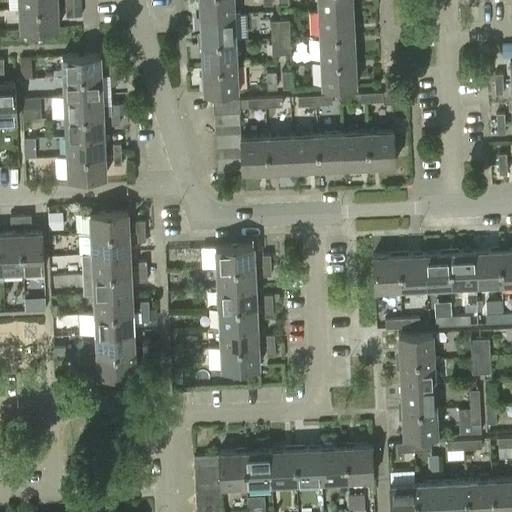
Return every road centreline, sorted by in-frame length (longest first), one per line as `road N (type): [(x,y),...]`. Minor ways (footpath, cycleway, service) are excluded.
road 1 (residential): [(165,421),(323,414),(314,212)]
road 2 (residential): [(191,195),(131,0)]
road 3 (residential): [(191,195),(0,197)]
road 4 (residential): [(454,207),(446,32)]
road 5 (residential): [(0,496),(58,493),(54,408)]
road 6 (residential): [(454,207),(314,212)]
road 7 (residential): [(314,212),(217,217),(191,195)]
